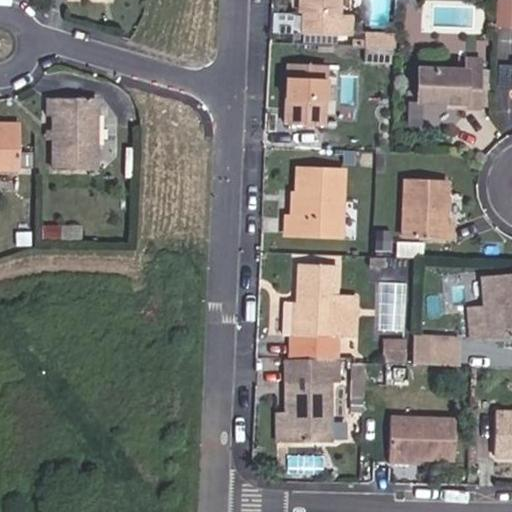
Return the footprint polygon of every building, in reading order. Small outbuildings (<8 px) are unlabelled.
[(307,0),(307,2),(307,3),(307,26),(339,27),(340,0),(307,0)] [(511,0),(499,0),(499,7),(510,8),(511,3),(511,2),(511,0)] [(293,7),(276,6),(275,24),(292,25),(293,7)] [(366,39),(396,40),(396,26),(366,25),(366,39)] [(468,53),(468,64),(486,64),(486,53),(468,53)] [(357,126),(359,60),(314,57),(311,124),(357,126)] [(359,60),(359,67),(372,68),(372,60),(359,60)] [(468,100),(485,100),(486,64),(468,64),(422,63),(422,97),(468,97),(468,100)] [(75,84),(50,83),(50,154),(92,155),(93,85),(75,84)] [(18,115),(0,114),(0,158),(17,158),(18,115)] [(278,220),(332,221),(334,161),(294,160),(293,176),(282,176),(281,205),(278,204),(278,220)] [(334,161),(334,169),(347,170),(346,161),(334,161)] [(450,174),(407,173),(405,231),(461,232),(462,206),(448,206),(448,202),(447,202),(447,193),(449,193),(450,174)] [(378,242),(392,241),(393,223),(378,223),(378,242)] [(424,253),(424,236),(398,236),(398,253),(424,253)] [(373,251),(372,261),(387,261),(387,251),(373,251)] [(295,330),(293,347),(330,349),(332,330),(352,332),(357,292),(336,290),(339,259),(302,258),(298,296),(290,296),(287,329),(295,330)] [(472,302),(481,345),(511,338),(511,270),(484,275),(489,299),(472,302)] [(406,281),(381,280),(380,328),(405,328),(406,281)] [(418,331),(418,358),(438,359),(439,332),(418,331)] [(439,332),(438,359),(465,361),(466,334),(439,332)] [(406,334),(383,337),(386,362),(409,360),(406,334)] [(359,352),(359,336),(342,336),(342,351),(359,352)] [(292,354),(286,354),(287,418),(277,418),(277,449),(336,449),(334,364),(342,364),(343,356),(329,355),(304,354),(292,354)] [(370,356),(356,356),(355,405),(369,405),(370,356)] [(511,402),(496,406),(507,465),(511,464),(511,402)] [(461,414),(397,410),(394,449),(458,452),(461,414)] [(324,454),(289,455),(290,469),(325,467),(324,454)]
